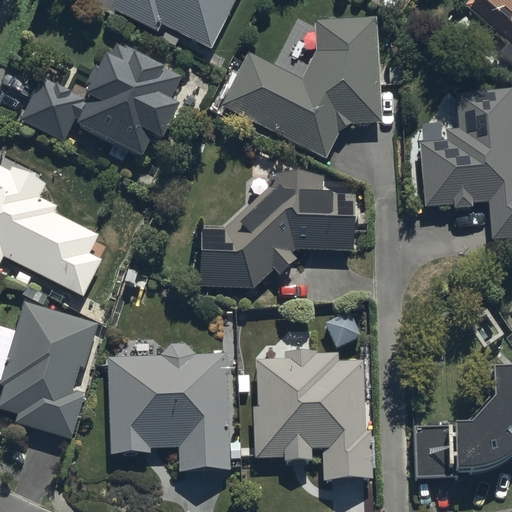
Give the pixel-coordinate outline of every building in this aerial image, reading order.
[(113,0),(111,5),(208,53),(233,0),(113,0)] [(511,0),(462,0),(460,2),(511,47),(511,0)] [(220,104),(324,156),(341,125),(381,123),(375,17),(314,21),(315,51),(301,79),(247,52),(220,104)] [(71,124),(139,158),(179,78),(114,46),(87,101),(39,78),(18,120),(62,142),(71,124)] [(511,95),(511,88),(456,93),(461,140),(416,144),(422,211),(486,205),(489,240),(511,237),(511,95)] [(0,257),(1,256),(85,298),(113,243),(51,212),(54,205),(34,195),(39,186),(0,166),(0,257)] [(200,229),(197,286),(252,288),(294,250),(349,253),(352,193),(322,192),(323,176),(271,174),(270,185),(220,230),(200,229)] [(22,301),(0,379),(0,417),(68,437),(101,323),(22,301)] [(347,313),(321,325),(332,348),(358,337),(347,313)] [(105,359),(108,456),(180,454),(181,474),(230,472),(226,355),(105,359)] [(254,359),(257,461),(331,459),(331,482),(369,481),(365,356),(254,359)] [(410,429),(415,480),(494,472),(511,449),(511,364),(486,367),(489,395),(467,423),(410,429)]
